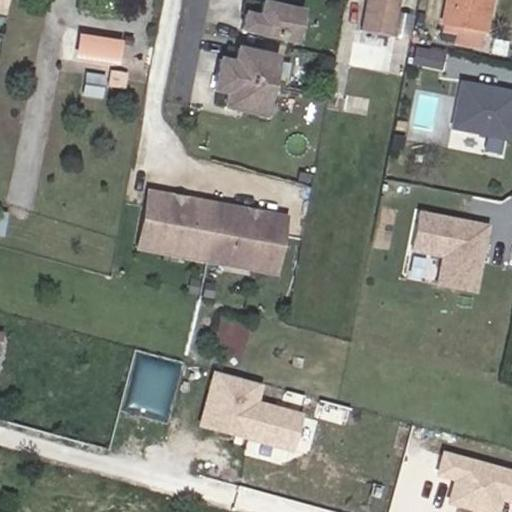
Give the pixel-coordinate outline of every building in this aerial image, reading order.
[(377,38),(385,0),(355,0),(348,31),(377,38)] [(488,0),(443,0),(438,29),(453,32),(452,40),(472,45),(476,29),(482,30),(488,0)] [(287,44),(294,14),(256,5),(252,20),(238,16),(235,32),(287,44)] [(81,56),(128,60),(130,36),(83,33),(81,56)] [(445,55),(411,49),(407,66),(441,73),(445,55)] [(255,119),(262,89),(269,59),(230,50),(227,64),(213,61),(209,77),(206,92),(220,96),(216,110),(255,119)] [(86,91),(102,95),(107,78),(90,74),(86,91)] [(511,94),(457,83),(447,129),(504,140),(511,103),(511,94)] [(132,247),(153,251),(155,242),(183,247),(182,256),(218,263),(219,253),(248,259),(246,268),(267,272),(277,216),(142,192),(132,247)] [(471,292),(476,262),(472,255),(473,249),(479,250),(483,227),(414,214),(407,251),(439,257),(433,285),(471,292)] [(155,242),(153,251),(182,256),(183,247),(155,242)] [(219,253),(218,263),(246,268),(248,259),(219,253)] [(243,324),(218,318),(209,356),(235,361),(243,324)] [(180,361),(137,354),(128,410),(170,417),(180,361)] [(264,398),(269,382),(218,368),(202,424),(299,451),(310,411),(264,398)] [(479,511),(511,511),(511,466),(447,450),(441,475),(459,479),(452,505),(479,511)]
